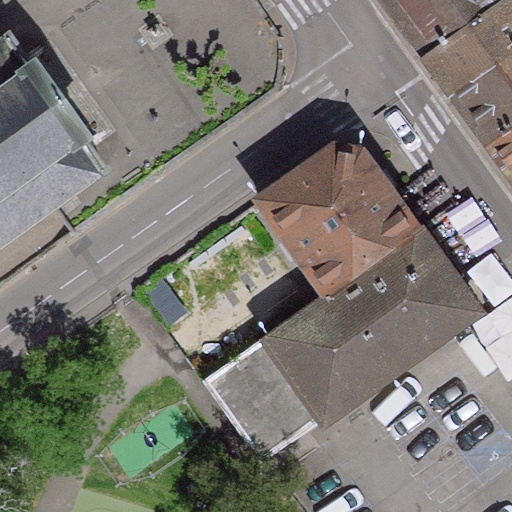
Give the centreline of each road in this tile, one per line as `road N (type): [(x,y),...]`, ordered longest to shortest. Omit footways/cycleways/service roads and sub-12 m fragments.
road 1 (secondary): [(0,332),(374,66)]
road 2 (secondary): [(374,66),(511,252)]
